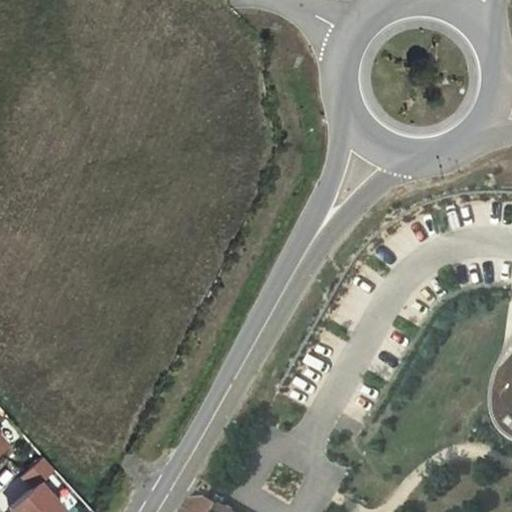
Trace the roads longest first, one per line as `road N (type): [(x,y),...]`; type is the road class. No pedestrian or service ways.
road 1 (primary): [(157,511),(314,232)]
road 2 (primary): [(430,1),(381,10),(361,26),(342,73),(345,98)]
road 3 (primary): [(345,98),(314,232)]
road 4 (primary): [(314,232),(418,153)]
